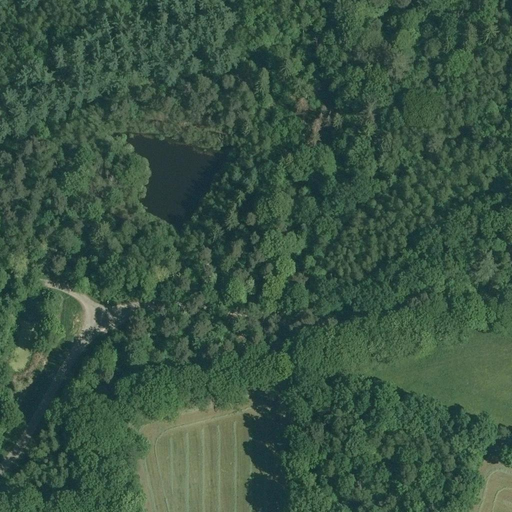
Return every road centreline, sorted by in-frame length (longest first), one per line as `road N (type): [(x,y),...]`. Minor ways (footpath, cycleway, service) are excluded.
road 1 (unclassified): [(100,323),(148,305),(348,322),(511,253)]
road 2 (unclassified): [(0,469),(100,323)]
